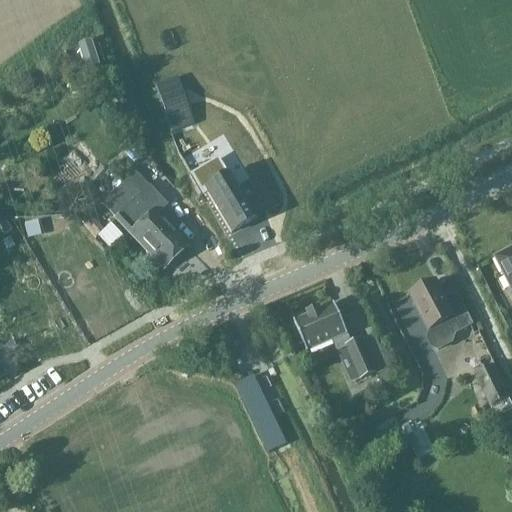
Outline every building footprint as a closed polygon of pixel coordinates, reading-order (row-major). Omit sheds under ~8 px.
[(92,41),(78,45),(89,81),(103,76),(92,41)] [(168,124),(191,116),(177,79),(155,87),(168,124)] [(225,177),(216,161),(190,177),(201,196),(205,193),(230,235),(254,220),(227,176),(225,177)] [(133,173),(101,205),(113,219),(114,219),(165,272),(189,249),(158,217),(167,208),(133,173)] [(77,220),(94,238),(104,231),(86,212),(77,220)] [(37,222),(24,225),(27,239),(41,236),(37,222)] [(511,249),(502,255),(495,258),(511,290),(511,291),(511,249)] [(452,344),(455,335),(473,325),(459,299),(447,305),(435,282),(410,295),(429,332),(426,339),(431,349),(438,351),(452,344)] [(306,316),(293,322),(306,353),(332,342),(337,352),(345,349),(359,381),(375,374),(381,387),(393,382),(380,352),(370,357),(362,338),(350,343),(333,304),(320,310),(319,308),(305,314),(306,316)] [(474,376),(490,408),(509,398),(494,366),(474,376)] [(253,378),(235,386),(267,454),(285,445),(253,378)] [(391,488),(395,498),(407,492),(402,482),(391,488)]
